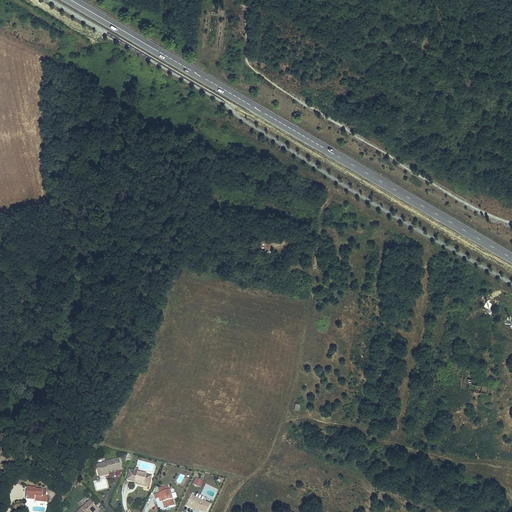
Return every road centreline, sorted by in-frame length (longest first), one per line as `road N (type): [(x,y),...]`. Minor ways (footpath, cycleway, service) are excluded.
road 1 (secondary): [(71,0),(511,258)]
road 2 (track): [(247,7),(252,69),(422,177),(511,223)]
road 3 (track): [(342,183),(322,215),(290,413),(261,470),(234,488),(224,511)]
road 4 (track): [(290,413),(511,460)]
